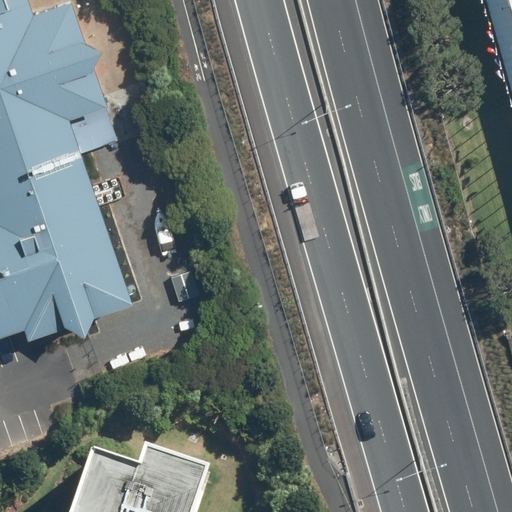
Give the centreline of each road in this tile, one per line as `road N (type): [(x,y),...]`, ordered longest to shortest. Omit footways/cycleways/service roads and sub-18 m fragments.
road 1 (motorway): [(404,511),(260,0)]
road 2 (motorway): [(346,0),(489,511)]
